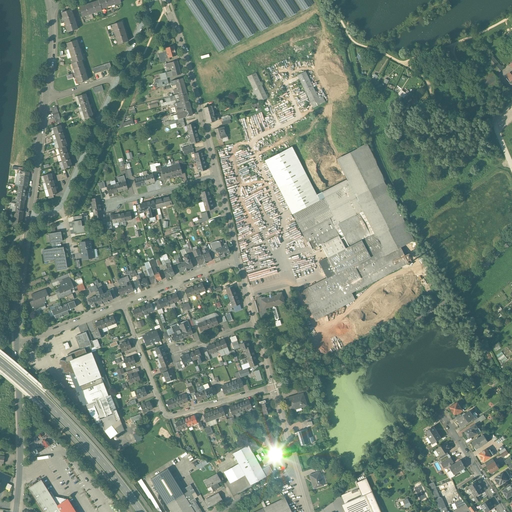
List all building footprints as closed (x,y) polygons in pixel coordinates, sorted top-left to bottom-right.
[(119,0),(97,0),(98,0),(79,7),(82,17),(101,11),(101,9),(121,3),(119,0)] [(71,9),(61,13),(67,32),(78,29),(71,9)] [(128,41),(121,21),(111,25),(118,44),(128,41)] [(318,22),(252,55),(253,58),(250,59),(249,56),(241,60),(246,71),(254,67),(252,64),(255,63),(257,66),(323,33),(318,22)] [(83,59),(77,40),(66,43),(72,63),(71,63),(77,83),(88,80),(82,60),(83,59)] [(173,46),(165,48),(167,52),(158,54),(159,60),(160,60),(165,58),(176,55),(173,46)] [(356,57),(362,62),(366,57),(361,52),(356,57)] [(499,64),(491,55),(489,57),(491,59),(484,64),(488,68),(491,65),(494,68),(499,64)] [(177,61),(166,64),(167,69),(171,68),(172,71),(176,70),(175,66),(179,66),(177,61)] [(110,62),(92,68),(94,74),(111,68),(110,62)] [(494,68),(492,69),(496,74),(498,72),(498,73),(503,68),(499,64),(494,68)] [(176,70),(172,71),(165,73),(159,74),(161,79),(166,78),(167,78),(181,74),(179,66),(175,66),(176,70)] [(492,71),(480,82),(488,91),(489,92),(501,81),(492,71)] [(268,98),(256,72),(247,76),(253,89),(250,90),(253,96),(255,94),(256,96),(254,96),(257,101),(258,101),(259,102),(268,98)] [(304,72),(297,75),(305,91),(313,87),(304,72)] [(182,78),(170,81),(172,86),(176,85),(176,87),(180,86),(180,84),(183,83),(182,78)] [(183,83),(180,84),(180,86),(176,87),(177,89),(173,90),(174,94),(178,93),(178,94),(186,92),(183,83)] [(318,98),(313,87),(305,91),(313,107),(321,103),(318,98)] [(178,94),(174,95),(170,96),(171,101),(167,102),(168,105),(174,103),(188,100),(186,92),(178,94)] [(86,93),(78,96),(80,104),(88,101),(86,93)] [(88,101),(80,104),(83,111),(91,108),(88,101)] [(189,102),(175,106),(177,113),(190,109),(189,102)] [(56,123),(61,121),(57,106),(51,107),(56,123)] [(211,106),(203,108),(206,115),(213,113),(212,109),(211,106)] [(91,108),(83,111),(85,119),(93,116),(91,108)] [(190,109),(177,113),(177,115),(178,119),(183,118),(192,115),(190,109)] [(213,113),(206,115),(208,123),(215,121),(214,117),(213,113)] [(224,125),(232,122),(229,115),(222,117),(224,125)] [(316,119),(261,147),(265,155),(320,127),(316,119)] [(24,168),(30,169),(36,124),(33,124),(30,123),(24,162),(24,167),(24,168)] [(194,123),(186,125),(187,126),(189,134),(197,132),(194,123)] [(53,127),(55,134),(64,132),(62,125),(53,127)] [(223,127),(215,129),(217,139),(226,137),(223,127)] [(55,134),(58,142),(66,139),(64,132),(55,134)] [(189,134),(191,144),(199,142),(197,132),(189,134)] [(58,142),(60,149),(68,146),(66,139),(58,142)] [(363,146),(336,159),(346,179),(356,198),(383,250),(398,242),(401,247),(412,241),(363,146)] [(58,150),(61,157),(70,154),(67,147),(58,150)] [(292,147),(265,161),(292,214),(319,200),(316,195),(292,147)] [(201,151),(194,153),(196,163),(204,161),(201,151)] [(61,157),(64,164),(72,161),(70,154),(61,157)] [(64,164),(66,171),(75,168),(72,161),(64,164)] [(204,161),(196,163),(199,171),(206,170),(204,161)] [(179,164),(173,166),(176,176),(182,174),(180,167),(179,164)] [(173,166),(167,168),(170,178),(176,176),(173,166)] [(161,169),(162,171),(164,179),(170,178),(167,168),(161,169)] [(43,177),(45,184),(54,181),(52,174),(43,177)] [(152,174),(143,176),(145,184),(154,182),(152,174)] [(29,177),(20,175),(19,185),(26,186),(27,186),(29,177)] [(143,176),(134,179),(136,187),(145,184),(143,176)] [(346,179),(316,195),(319,200),(292,214),(307,242),(308,242),(312,249),(321,245),(327,258),(328,257),(336,273),(327,278),(326,278),(303,290),(315,312),(409,263),(409,262),(408,260),(401,247),(398,242),(383,250),(356,198),(346,179)] [(45,184),(47,190),(56,188),(54,181),(45,184)] [(119,183),(116,184),(118,192),(127,189),(125,182),(119,183)] [(116,184),(106,187),(109,194),(118,192),(116,184)] [(26,186),(19,185),(16,203),(24,204),(26,189),(25,189),(26,186)] [(47,190),(50,197),(58,195),(56,188),(47,190)] [(208,190),(201,192),(203,202),(211,200),(208,190)] [(170,196),(154,200),(156,208),(172,204),(170,196)] [(99,198),(91,199),(92,208),(100,207),(99,199),(99,200),(99,198)] [(154,200),(145,203),(147,211),(147,210),(149,218),(155,216),(153,209),(156,208),(154,200)] [(211,200),(203,202),(206,211),(213,209),(211,200)] [(24,204),(16,203),(15,203),(15,205),(16,205),(15,209),(15,213),(22,214),(24,204)] [(100,207),(92,208),(94,218),(102,217),(100,207)] [(130,212),(121,214),(122,222),(131,220),(130,212)] [(22,214),(15,213),(14,222),(21,223),(22,214)] [(121,214),(111,215),(113,223),(122,222),(121,214)] [(70,221),(72,235),(87,233),(85,218),(70,221)] [(48,234),(49,243),(62,241),(61,232),(48,234)] [(90,241),(80,243),(81,252),(92,250),(90,241)] [(208,244),(203,246),(204,249),(202,250),(203,254),(202,254),(205,263),(208,262),(212,260),(208,252),(210,251),(208,244)] [(224,246),(217,249),(218,251),(220,257),(223,256),(226,255),(229,254),(230,254),(227,245),(224,246)] [(63,247),(42,250),(44,260),(56,258),(58,270),(67,269),(65,260),(64,260),(63,252),(64,252),(63,247)] [(93,249),(92,250),(81,252),(82,259),(94,257),(93,249)] [(198,249),(193,251),(195,257),(199,265),(203,264),(205,263),(202,254),(200,255),(198,249)] [(190,259),(188,254),(183,256),(185,261),(183,262),(187,270),(187,271),(189,270),(189,269),(193,268),(190,259)] [(172,264),(170,259),(166,261),(165,256),(163,257),(164,260),(170,277),(175,275),(173,272),(174,272),(174,270),(173,271),(171,265),(172,264)] [(327,258),(318,262),(326,278),(327,278),(336,273),(328,257),(327,258)] [(158,272),(157,273),(154,267),(156,266),(153,260),(149,262),(150,267),(157,282),(158,281),(162,280),(158,272)] [(170,277),(164,260),(162,261),(165,270),(163,270),(166,278),(170,277)] [(177,264),(180,273),(184,271),(187,270),(183,262),(182,262),(177,264)] [(157,282),(150,267),(149,267),(149,269),(148,269),(150,276),(148,276),(151,284),(155,283),(157,282)] [(77,288),(71,273),(68,274),(71,279),(74,289),(77,288)] [(68,274),(58,278),(60,284),(71,279),(68,274)] [(146,277),(144,278),(142,274),(136,276),(138,281),(137,281),(140,289),(149,285),(146,277)] [(128,276),(121,278),(124,286),(127,285),(126,282),(130,281),(128,276)] [(58,278),(50,280),(49,285),(52,283),(53,286),(60,284),(58,278)] [(71,279),(60,284),(61,286),(57,287),(58,289),(55,291),(56,294),(58,299),(66,296),(72,293),(71,291),(74,289),(71,279)] [(112,289),(108,290),(108,292),(103,294),(100,287),(102,287),(101,282),(98,283),(97,279),(94,281),(96,285),(103,303),(116,298),(114,290),(112,290),(112,289)] [(83,283),(76,286),(79,292),(85,290),(83,283)] [(130,283),(129,283),(129,284),(127,285),(124,286),(127,294),(134,291),(131,284),(130,283)] [(202,283),(193,286),(196,294),(205,290),(202,283)] [(103,303),(96,285),(89,288),(91,293),(95,291),(96,295),(97,295),(97,296),(88,300),(91,308),(103,303)] [(121,287),(119,288),(118,287),(117,287),(118,288),(117,289),(120,296),(127,294),(124,286),(121,287)] [(193,286),(184,290),(187,297),(196,294),(193,286)] [(233,286),(226,288),(229,297),(236,295),(233,286)] [(46,289),(31,295),(33,301),(30,302),(32,307),(33,307),(34,310),(35,310),(35,312),(46,308),(45,306),(44,303),(46,302),(44,297),(48,295),(46,289)] [(277,295),(264,299),(264,297),(261,298),(260,298),(263,309),(264,308),(283,303),(280,292),(277,293),(277,295)] [(72,293),(66,296),(68,302),(74,299),(72,293)] [(176,293),(167,296),(170,304),(179,300),(176,293)] [(236,295),(229,297),(233,306),(240,303),(236,295)] [(167,296),(158,300),(161,307),(170,304),(167,296)] [(263,309),(260,298),(261,298),(261,297),(257,298),(261,312),(259,313),(261,317),(267,316),(265,310),(264,308),(263,309)] [(68,303),(59,307),(58,305),(54,307),(54,306),(49,307),(51,310),(53,316),(55,315),(57,321),(61,319),(60,317),(69,314),(67,310),(71,309),(68,303)] [(150,303),(141,307),(144,314),(152,310),(150,303)] [(141,307),(132,310),(135,317),(144,314),(141,307)] [(113,316),(104,319),(107,327),(116,323),(113,316)] [(215,317),(206,320),(209,327),(218,324),(215,317)] [(104,319),(95,323),(97,330),(95,331),(98,338),(104,336),(101,329),(107,327),(104,319)] [(206,320),(198,324),(200,331),(209,327),(206,320)] [(193,334),(188,321),(178,325),(184,338),(193,334)] [(177,323),(178,325),(171,327),(173,333),(172,334),(173,337),(171,337),(172,340),(174,340),(175,341),(184,338),(178,325),(178,323),(177,323)] [(167,329),(162,332),(165,339),(170,337),(167,329)] [(156,331),(143,336),(146,345),(147,345),(160,340),(156,331)] [(86,332),(75,336),(76,340),(80,349),(84,348),(91,345),(89,341),(86,332)] [(235,336),(230,338),(233,346),(238,344),(235,336)] [(224,340),(215,343),(218,350),(227,346),(224,340)] [(129,341),(119,344),(122,352),(131,348),(129,341)] [(251,346),(249,347),(247,342),(244,343),(242,342),(241,342),(241,344),(240,344),(241,350),(244,349),(247,358),(255,355),(251,346)] [(215,343),(206,347),(209,353),(218,350),(215,343)] [(492,345),(495,351),(501,348),(499,343),(492,345)] [(162,346),(155,349),(158,358),(166,355),(162,346)] [(87,354),(84,348),(80,349),(67,354),(68,357),(66,357),(65,361),(60,360),(59,365),(61,365),(61,369),(63,369),(62,373),(69,374),(69,375),(74,376),(76,375),(82,390),(103,382),(91,352),(87,354)] [(198,349),(190,353),(192,360),(198,358),(199,359),(198,361),(199,364),(202,362),(202,361),(204,360),(202,356),(201,356),(199,351),(198,349)] [(203,349),(199,351),(201,356),(202,356),(204,360),(204,362),(207,361),(203,349)] [(190,353),(181,356),(183,363),(192,360),(190,353)] [(166,355),(158,358),(162,367),(165,366),(169,364),(166,355)] [(255,355),(247,358),(249,362),(250,367),(258,364),(255,355)] [(133,356),(124,359),(125,362),(122,363),(124,368),(135,363),(133,356)] [(167,371),(163,373),(166,382),(175,379),(171,370),(167,371)] [(137,372),(127,376),(130,383),(140,380),(137,372)] [(240,379),(231,382),(233,389),(243,386),(240,379)] [(103,382),(82,390),(83,394),(78,396),(82,406),(86,405),(108,396),(103,382)] [(231,382),(221,386),(224,393),(233,389),(231,382)] [(204,390),(202,385),(197,387),(199,392),(194,394),(197,401),(207,398),(207,397),(204,390)] [(214,386),(204,390),(207,397),(216,394),(214,386)] [(144,387),(134,391),(137,399),(147,395),(144,387)] [(185,394),(176,398),(178,405),(188,401),(185,394)] [(303,394),(287,398),(290,411),(306,406),(303,394)] [(108,396),(86,405),(90,414),(92,417),(94,417),(96,424),(101,422),(100,419),(112,414),(111,412),(116,410),(110,395),(108,396)] [(176,398),(166,401),(169,409),(178,405),(176,398)] [(249,400),(239,404),(242,411),(251,408),(249,400)] [(268,403),(266,403),(265,400),(260,402),(264,414),(271,412),(268,403)] [(150,402),(140,406),(144,413),(146,412),(153,409),(150,402)] [(463,411),(458,402),(450,407),(453,412),(453,413),(454,414),(456,414),(457,414),(458,414),(463,411)] [(239,404),(230,407),(233,415),(242,411),(239,404)] [(222,408),(213,411),(215,418),(225,415),(222,408)] [(116,410),(111,412),(112,414),(100,419),(101,422),(104,431),(105,430),(111,438),(117,433),(124,430),(116,410)] [(213,411),(203,415),(206,422),(215,418),(213,411)] [(462,416),(457,420),(458,420),(462,426),(471,420),(474,417),(470,411),(462,416)] [(194,415),(184,419),(187,427),(197,423),(194,415)] [(480,417),(474,421),(476,424),(477,425),(483,421),(480,417)] [(184,419),(175,423),(178,430),(187,427),(184,419)] [(310,419),(301,422),(303,429),(307,428),(307,429),(307,427),(312,425),(310,419)] [(476,424),(465,431),(467,434),(467,435),(467,436),(467,437),(468,438),(469,437),(469,438),(481,431),(477,425),(476,424)] [(442,438),(434,426),(426,431),(429,435),(428,436),(432,442),(435,440),(436,442),(442,438)] [(302,430),(297,432),(301,445),(304,444),(304,445),(311,443),(307,429),(307,428),(303,429),(302,430)] [(274,438),(271,433),(262,437),(266,445),(269,444),(272,452),(271,452),(273,457),(283,453),(275,438),(277,437),(274,438)] [(484,435),(472,442),(475,447),(474,447),(476,450),(480,448),(479,448),(488,442),(484,435)] [(255,441),(248,445),(252,452),(259,449),(255,441)] [(447,443),(437,450),(440,455),(440,456),(447,452),(450,449),(447,443)] [(242,449),(233,454),(239,464),(245,475),(251,485),(266,476),(262,469),(252,452),(248,445),(242,449)] [(487,449),(480,454),(483,458),(482,459),(483,461),(485,461),(486,460),(493,455),(491,452),(489,453),(487,449)] [(449,454),(443,458),(440,459),(442,463),(451,458),(449,454)] [(442,463),(441,463),(444,468),(449,465),(450,467),(453,465),(452,463),(453,462),(451,458),(442,463)] [(450,467),(452,470),(454,474),(455,474),(465,468),(461,460),(453,465),(450,467)] [(495,461),(487,466),(490,471),(490,472),(491,473),(493,473),(494,473),(494,472),(499,469),(495,461)] [(239,464),(224,472),(230,483),(245,475),(239,464)] [(269,465),(262,469),(266,476),(273,472),(269,465)] [(194,511),(183,494),(179,497),(177,493),(181,490),(174,479),(167,468),(150,479),(166,505),(170,511),(194,511)] [(452,470),(447,473),(450,478),(455,475),(455,474),(454,474),(452,470)] [(506,470),(495,478),(498,484),(499,483),(500,484),(501,484),(502,484),(503,483),(511,478),(506,470)] [(316,474),(310,475),(313,487),(317,486),(317,487),(323,485),(319,473),(316,474)] [(217,474),(204,481),(208,488),(211,486),(213,491),(220,487),(217,483),(221,481),(217,474)] [(190,485),(184,488),(177,476),(174,479),(181,490),(177,493),(179,497),(183,494),(194,511),(201,511),(194,499),(198,497),(190,485)] [(43,511),(75,511),(67,499),(54,497),(51,492),(49,493),(41,480),(28,488),(43,511)] [(477,481),(468,486),(470,489),(469,490),(469,491),(471,490),(472,490),(471,490),(473,492),(475,496),(476,496),(478,495),(484,491),(481,488),(482,488),(479,484),(477,481)] [(511,484),(502,491),(505,495),(505,497),(507,498),(507,499),(511,495),(511,484)] [(430,490),(436,503),(442,500),(436,487),(430,490)] [(218,493),(207,500),(210,506),(222,500),(218,493)] [(372,511),(365,495),(359,497),(342,505),(344,511),(372,511)] [(478,495),(476,496),(475,496),(472,498),(475,504),(476,503),(481,500),(478,495)] [(291,511),(285,498),(255,511),(291,511)] [(463,500),(452,503),(454,509),(465,505),(463,500)] [(489,500),(482,504),(487,511),(494,507),(489,500)] [(437,506),(439,511),(446,511),(448,511),(444,503),(437,506)] [(475,504),(469,508),(472,511),(474,511),(477,510),(477,509),(479,508),(476,503),(475,504)]
